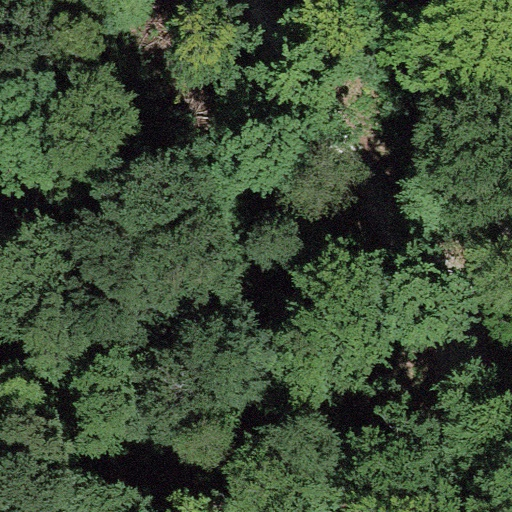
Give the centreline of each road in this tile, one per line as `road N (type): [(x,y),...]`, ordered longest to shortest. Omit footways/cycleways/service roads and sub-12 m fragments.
road 1 (track): [(437,321),(245,0)]
road 2 (track): [(437,321),(455,511)]
road 3 (track): [(511,195),(437,321)]
